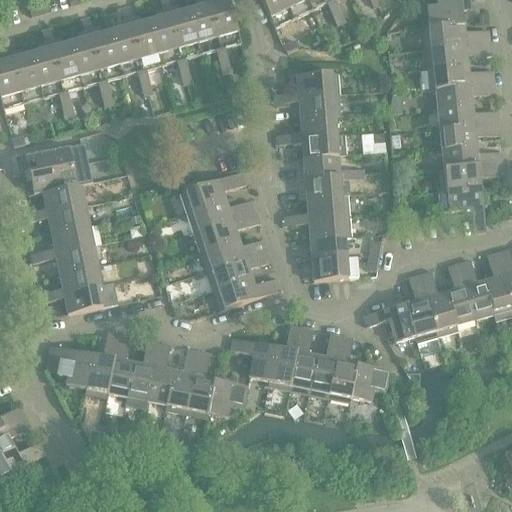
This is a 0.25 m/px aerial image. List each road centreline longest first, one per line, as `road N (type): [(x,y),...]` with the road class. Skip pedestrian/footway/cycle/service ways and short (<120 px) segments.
road 1 (residential): [(302,313),(272,231),(257,67),(237,0)]
road 2 (residential): [(302,313),(279,309),(197,337),(127,321),(10,347)]
road 3 (residential): [(511,230),(503,241),(396,270),(377,294),(352,307),(302,313)]
road 4 (residential): [(134,511),(90,480),(10,347)]
